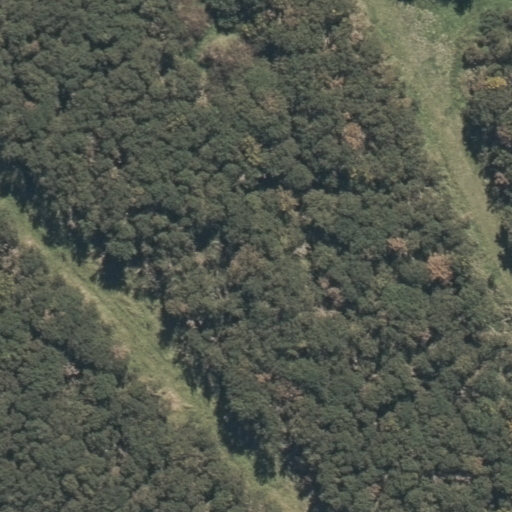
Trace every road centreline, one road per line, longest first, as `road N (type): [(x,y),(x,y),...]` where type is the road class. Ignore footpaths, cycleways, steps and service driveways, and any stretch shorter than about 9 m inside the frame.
road 1 (track): [(0,192),(291,511)]
road 2 (track): [(381,0),(511,269)]
